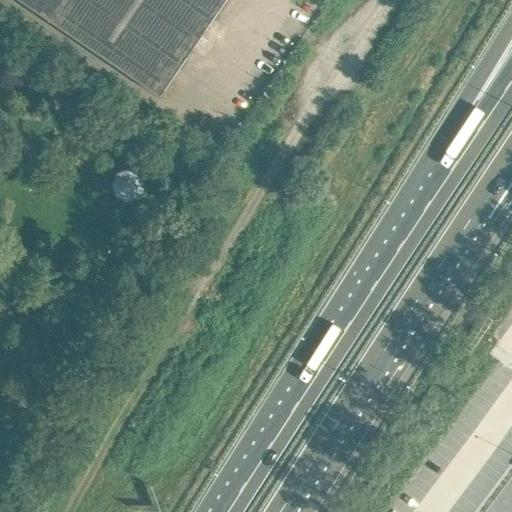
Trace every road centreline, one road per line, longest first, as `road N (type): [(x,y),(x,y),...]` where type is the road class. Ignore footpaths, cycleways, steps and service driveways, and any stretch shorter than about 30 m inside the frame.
road 1 (motorway): [(459,158),(226,511)]
road 2 (motorway): [(281,511),(473,212)]
road 3 (track): [(383,0),(199,291)]
road 4 (motorway): [(511,46),(459,158)]
